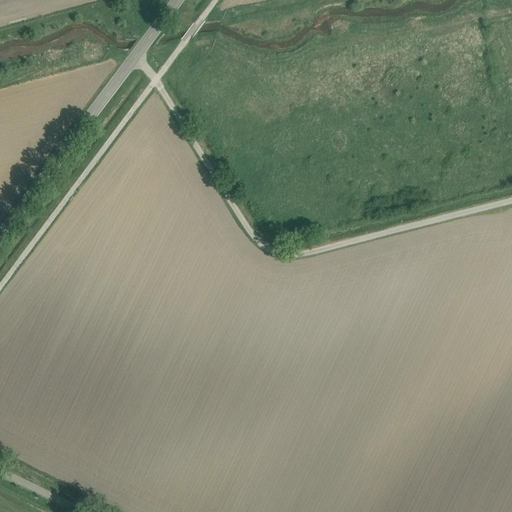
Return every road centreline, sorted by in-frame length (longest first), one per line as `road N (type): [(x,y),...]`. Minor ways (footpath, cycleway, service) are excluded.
road 1 (track): [(134,57),(269,247),(301,251),(511,199)]
road 2 (secondary): [(0,236),(178,0)]
